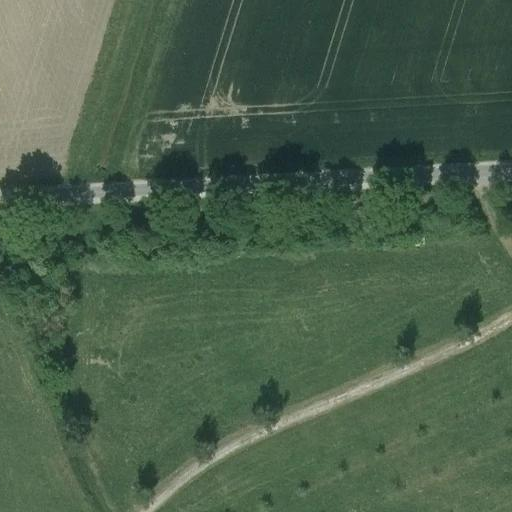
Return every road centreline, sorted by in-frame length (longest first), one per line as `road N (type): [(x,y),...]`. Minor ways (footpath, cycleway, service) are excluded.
road 1 (unclassified): [(511,171),(0,199)]
road 2 (track): [(511,317),(220,454),(146,511)]
